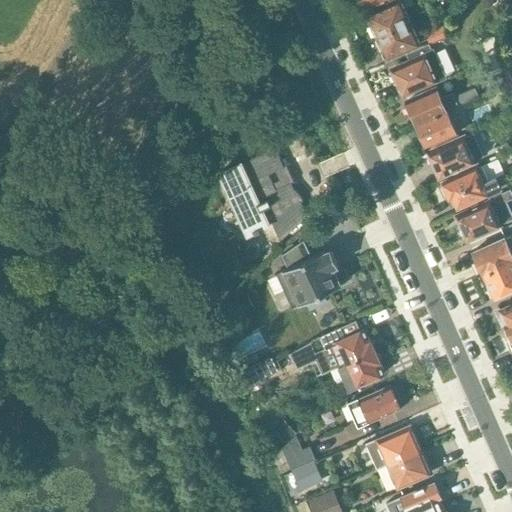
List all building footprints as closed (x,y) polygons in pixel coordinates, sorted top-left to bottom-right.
[(378,36),(410,21),(404,9),(414,5),(412,0),(397,0),(368,14),(372,23),(370,27),(373,33),(377,34),(378,36)] [(410,21),(378,36),(378,37),(376,40),(380,47),(384,48),(387,57),(420,43),(410,21)] [(440,29),(427,34),(431,43),(444,38),(440,29)] [(425,54),(392,69),(394,71),(392,75),(394,81),(398,82),(403,93),(436,79),(425,54)] [(456,64),(441,70),(445,80),(460,74),(456,64)] [(416,123),(447,109),(478,97),(474,88),(454,96),(453,93),(442,98),(437,87),(406,101),(407,103),(405,106),(408,113),(412,114),(416,123)] [(447,109),(416,123),(420,132),(418,136),(421,142),(425,143),(426,145),(457,131),(447,109)] [(463,136),(429,152),(431,155),(429,158),(432,164),(435,164),(439,176),(474,160),(463,136)] [(275,147),(221,172),(243,220),(249,232),(282,216),(302,197),(293,187),(291,183),(256,199),(249,183),(283,167),(275,147)] [(496,159),(481,166),(479,167),(443,183),(445,186),(442,187),(446,196),(448,195),(449,198),(452,197),(455,205),(474,196),(476,200),(488,195),(487,194),(500,188),(495,178),(502,174),(496,159)] [(468,240),(477,236),(500,226),(493,210),(511,201),(511,192),(490,203),(490,202),(458,216),(463,227),(460,231),(463,237),(467,238),(468,240)] [(479,249),(473,251),(479,266),(483,274),(511,260),(511,235),(511,234),(479,249)] [(304,240),(282,255),(288,267),(276,273),(292,308),(306,301),(310,309),(327,302),(323,293),(341,285),(333,268),(338,265),(331,249),(325,251),(325,250),(311,256),(304,240)] [(511,260),(483,274),(494,298),(511,289),(511,260)] [(508,332),(511,330),(511,303),(496,311),(502,325),(505,323),(508,332)] [(311,342),(290,354),(298,367),(316,359),(322,373),(344,364),(376,349),(370,334),(368,335),(365,327),(360,329),(356,319),(325,333),(320,336),(325,348),(315,352),(311,342)] [(376,349),(344,364),(350,377),(345,379),(349,388),(385,373),(381,365),(382,364),(376,349)] [(273,360),(243,374),(249,388),(267,380),(265,376),(277,370),(273,360)] [(391,383),(360,397),(348,402),(359,426),(401,407),(391,383)] [(283,421),(275,429),(287,443),(296,435),(283,421)] [(389,462),(420,449),(410,427),(379,441),(389,462)] [(283,447),(292,469),(293,468),(311,460),(315,458),(309,446),(302,449),(296,435),(287,443),(283,447)] [(420,449),(389,462),(399,485),(430,471),(420,449)] [(320,480),(311,460),(293,468),(302,488),(320,480)] [(390,511),(425,511),(444,504),(434,481),(402,496),(386,503),(390,511)] [(312,511),(343,511),(334,489),(308,501),(312,511)]
